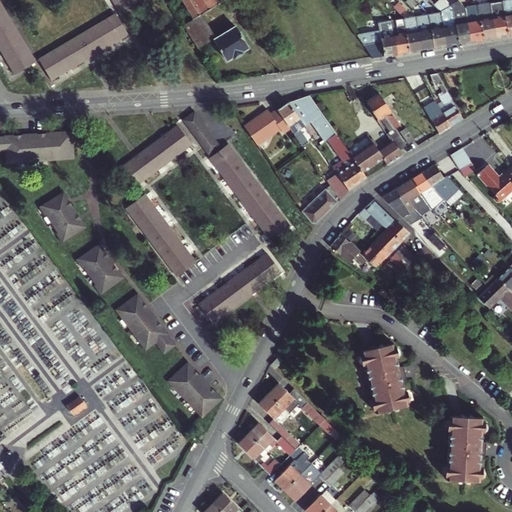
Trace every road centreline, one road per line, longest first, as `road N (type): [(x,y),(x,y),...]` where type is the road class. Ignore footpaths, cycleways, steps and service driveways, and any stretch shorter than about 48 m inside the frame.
road 1 (tertiary): [(12,110),(247,92),(511,48)]
road 2 (unknown): [(0,191),(183,427)]
road 3 (tertiary): [(511,103),(349,203),(292,292)]
road 4 (residential): [(292,292),(327,310),(384,318),(511,422)]
road 5 (residential): [(243,391),(173,299),(251,241)]
